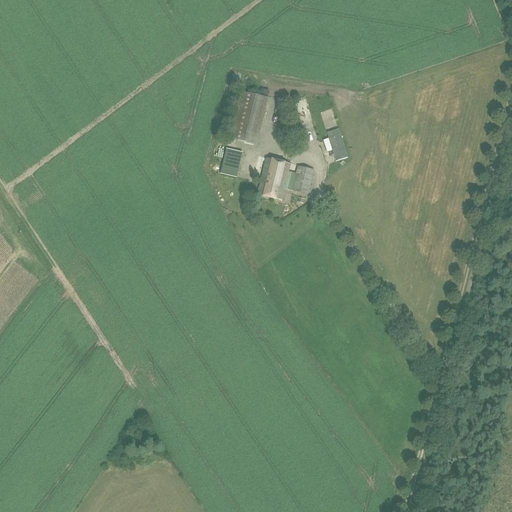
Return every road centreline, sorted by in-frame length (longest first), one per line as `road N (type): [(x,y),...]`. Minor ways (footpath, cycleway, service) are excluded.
road 1 (track): [(405,511),(511,93)]
road 2 (track): [(443,369),(423,355),(317,191)]
